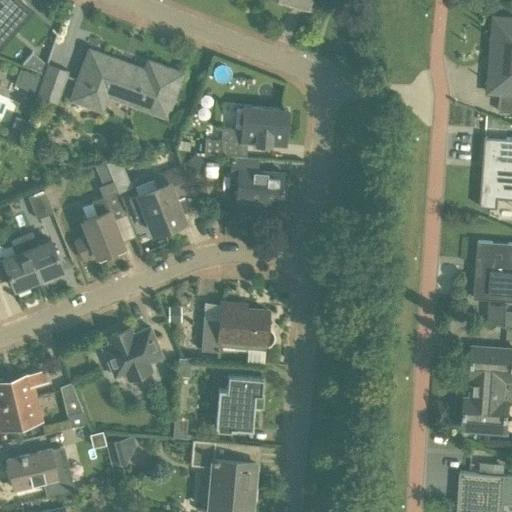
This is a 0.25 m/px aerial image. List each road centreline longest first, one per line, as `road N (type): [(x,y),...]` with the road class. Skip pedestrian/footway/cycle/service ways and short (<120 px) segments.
road 1 (residential): [(414,511),(440,109)]
road 2 (residential): [(0,339),(196,262),(242,255),(310,260)]
road 3 (residential): [(292,511),(310,260)]
road 4 (residential): [(322,73),(127,0)]
road 5 (residential): [(310,260),(322,73)]
road 6 (residential): [(440,109),(322,73)]
